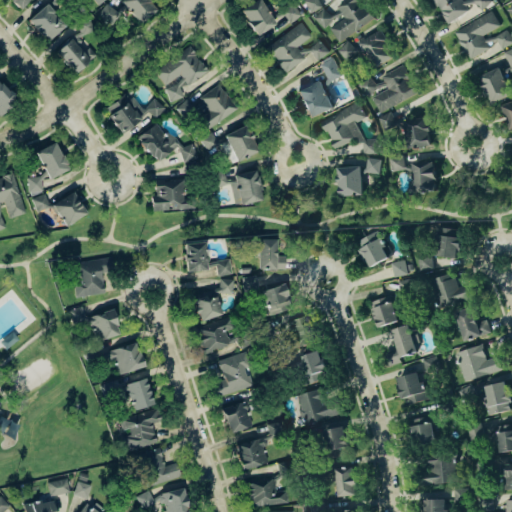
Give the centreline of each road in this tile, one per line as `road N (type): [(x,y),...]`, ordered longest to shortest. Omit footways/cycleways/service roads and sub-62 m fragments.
road 1 (tertiary): [(0,142),(62,109),(219,0)]
road 2 (residential): [(333,281),(348,305),(379,426),(392,511)]
road 3 (residential): [(151,297),(218,511)]
road 4 (residential): [(187,0),(263,95),(299,175)]
road 5 (residential): [(0,37),(113,179)]
road 6 (residential): [(394,0),(442,73),(475,150)]
